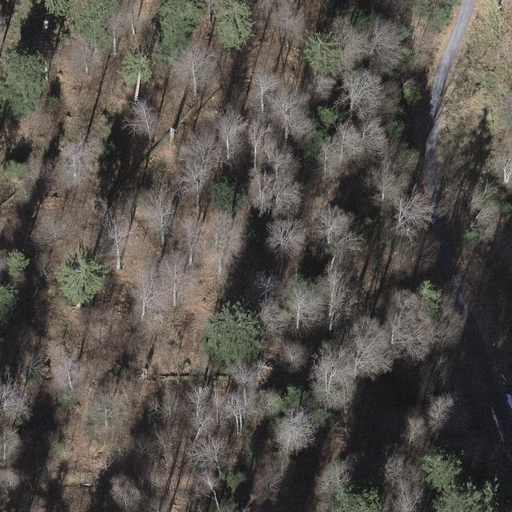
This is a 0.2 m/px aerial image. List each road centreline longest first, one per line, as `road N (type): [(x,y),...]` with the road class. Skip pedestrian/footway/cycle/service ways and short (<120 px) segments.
road 1 (track): [(453,0),(431,114),(432,182),(452,277),(511,422)]
road 2 (track): [(0,476),(188,488)]
